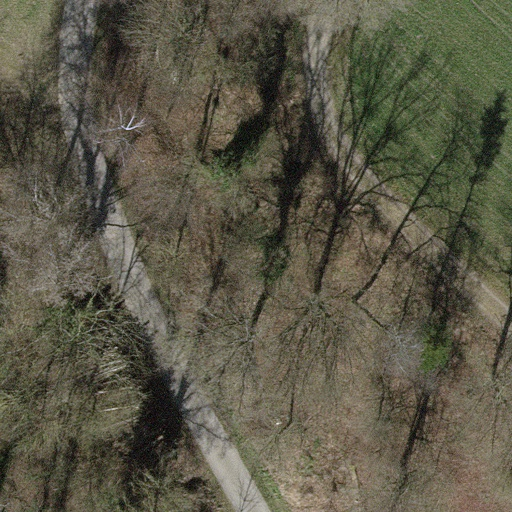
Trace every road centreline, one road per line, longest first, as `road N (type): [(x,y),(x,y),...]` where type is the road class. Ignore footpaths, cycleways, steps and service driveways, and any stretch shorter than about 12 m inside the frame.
road 1 (track): [(83,131),(151,317),(255,511)]
road 2 (track): [(511,325),(449,271),(357,141),(329,53),(336,0)]
road 3 (track): [(85,0),(76,74),(83,131)]
